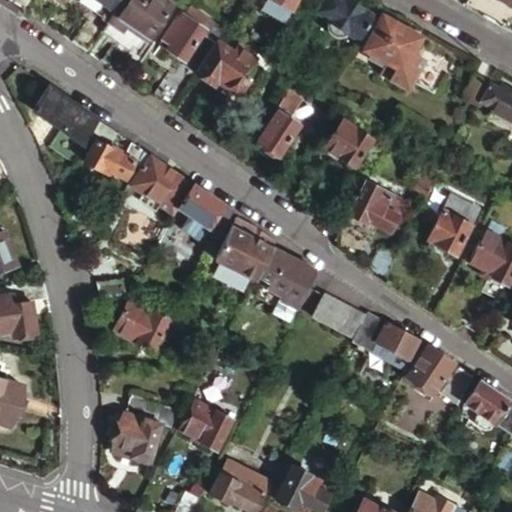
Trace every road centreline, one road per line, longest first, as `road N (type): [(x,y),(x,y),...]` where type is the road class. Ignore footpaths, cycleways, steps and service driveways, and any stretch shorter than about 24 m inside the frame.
road 1 (residential): [(0,37),(32,49),(511,383)]
road 2 (residential): [(0,112),(33,184),(70,308),(80,421),(75,511)]
road 3 (residential): [(406,0),(511,59)]
